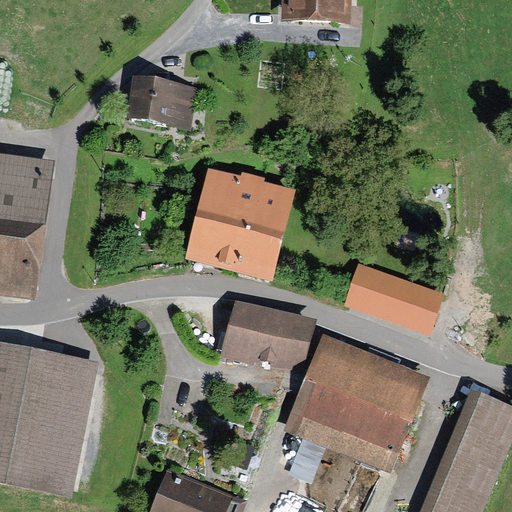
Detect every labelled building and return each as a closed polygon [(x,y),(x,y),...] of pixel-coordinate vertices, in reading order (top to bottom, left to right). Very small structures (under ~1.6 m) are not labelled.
[(282,0),(281,24),(348,27),(349,0),(282,0)] [(132,96),(129,119),(191,128),(197,86),(135,78),(132,96)] [(0,157),(0,298),(37,303),(55,166),(0,157)] [(210,173),(186,260),(272,284),(296,196),(262,187),(263,183),(244,178),(243,182),(210,173)] [(430,337),(444,298),(360,267),(346,306),(430,337)] [(315,323),(236,304),(222,359),(254,367),(255,362),(303,374),(315,323)] [(431,378),(325,334),(285,431),(392,474),(431,378)] [(97,367),(0,347),(0,485),(70,499),(97,367)] [(483,511),(511,442),(511,404),(473,388),(422,511),(483,511)] [(208,486),(169,470),(151,511),(243,511),(248,502),(208,486)]
